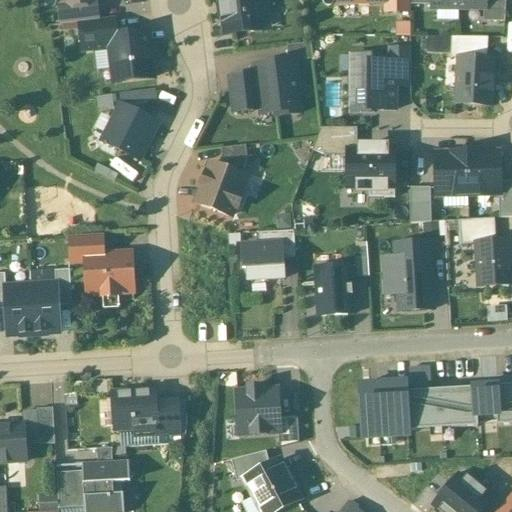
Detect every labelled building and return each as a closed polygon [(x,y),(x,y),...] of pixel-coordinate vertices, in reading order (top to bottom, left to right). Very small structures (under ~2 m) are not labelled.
[(219,0),(222,20),(223,20),(224,33),(223,34),(224,35),(260,30),(259,16),(262,16),(259,0),(219,0)] [(458,0),(432,0),(432,9),(458,9),(458,0)] [(484,0),(458,0),(458,9),(484,9),(484,0)] [(68,5),(59,6),(61,25),(78,23),(96,21),(93,2),(90,2),(68,5)] [(96,21),(78,23),(81,52),(109,49),(108,38),(116,37),(113,19),(96,21)] [(116,37),(108,38),(109,49),(113,84),(152,79),(146,33),(116,37)] [(395,63),(370,63),(370,58),(355,58),(340,58),(340,73),(351,73),(351,113),(371,114),(371,111),(395,112),(395,63)] [(493,61),(459,59),(456,105),(490,107),(493,61)] [(294,62),(254,67),(255,76),(245,77),(249,111),(259,110),(260,115),(274,114),(275,118),(300,114),(294,62)] [(245,77),(229,79),(233,113),(249,111),(245,77)] [(128,110),(158,108),(157,90),(126,93),(128,110)] [(156,125),(120,107),(114,118),(112,117),(100,142),(138,161),(156,125)] [(244,147),(220,150),(222,163),(220,169),(240,176),(246,160),(244,147)] [(395,149),(385,149),(361,148),(361,149),(346,149),(346,191),(395,191),(395,149)] [(468,196),(467,154),(435,155),(436,197),(468,196)] [(500,196),(499,154),(467,154),(468,196),(500,196)] [(220,169),(209,165),(195,204),(230,217),(233,209),(236,210),(242,195),(239,194),(245,178),(220,169)] [(412,221),(433,221),(433,186),(412,186),(412,221)] [(293,232),(257,234),(258,246),(281,245),(282,255),(294,254),(293,232)] [(101,238),(67,240),(68,265),(84,264),(84,257),(102,256),(101,238)] [(509,243),(476,245),(479,288),(511,286),(509,243)] [(433,310),(429,244),(395,246),(396,259),(384,260),(386,296),(398,295),(399,313),(433,310)] [(258,246),(240,247),(241,269),(245,269),(246,282),(283,280),(282,255),(281,245),(258,246)] [(369,247),(356,248),(357,274),(370,273),(369,247)] [(102,256),(84,257),(84,264),(86,297),(101,296),(101,298),(117,297),(117,295),(132,294),(130,254),(102,256)] [(350,267),(315,270),(319,318),(354,315),(350,267)] [(6,287),(9,337),(64,333),(61,284),(6,287)] [(405,383),(360,386),(364,439),(408,436),(408,432),(406,400),(405,383)] [(511,393),(497,395),(496,387),(473,388),(474,396),(406,400),(408,432),(429,431),(429,429),(453,427),(453,430),(478,428),(478,426),(497,424),(497,427),(511,425),(511,393)] [(153,392),(112,394),(114,431),(133,430),(133,436),(155,434),(154,403),(153,392)] [(237,394),(240,435),(279,432),(277,392),(237,394)] [(176,402),(154,403),(155,434),(178,433),(176,402)] [(52,409),(35,411),(37,446),(54,445),(52,409)] [(21,427),(0,428),(0,464),(23,462),(23,463),(25,463),(23,427),(21,427)] [(238,480),(254,511),(283,511),(304,501),(281,458),(238,480)] [(127,463),(81,465),(83,509),(83,511),(123,511),(122,496),(112,496),(111,484),(129,483),(127,463)] [(81,473),(56,474),(58,510),(83,509),(81,473)]
